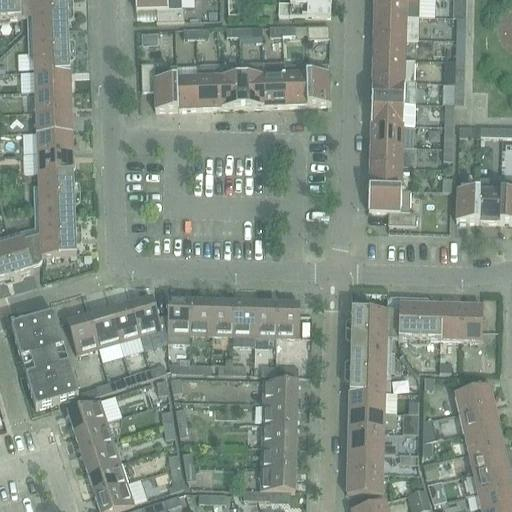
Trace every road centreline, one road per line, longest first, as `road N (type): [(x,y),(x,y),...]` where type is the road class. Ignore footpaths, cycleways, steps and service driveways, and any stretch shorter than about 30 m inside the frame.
road 1 (residential): [(106,0),(116,253),(123,268),(334,274)]
road 2 (residential): [(334,274),(343,0)]
road 3 (residential): [(334,274),(458,278),(511,270)]
